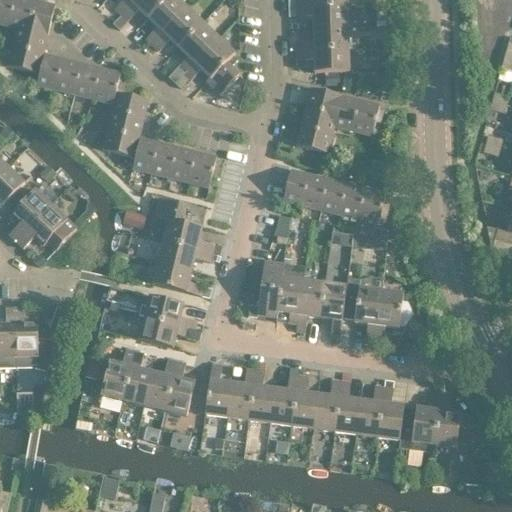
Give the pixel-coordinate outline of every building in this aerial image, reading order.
[(0,0),(0,26),(9,28),(16,0),(0,0)] [(28,33),(36,2),(26,0),(16,0),(9,28),(16,30),(28,33)] [(124,0),(114,11),(121,17),(136,0),(124,0)] [(147,20),(166,0),(136,0),(121,17),(127,23),(138,12),(147,20)] [(177,0),(166,0),(147,20),(157,29),(145,41),(152,47),(187,10),(177,0)] [(347,8),(346,0),(298,0),(296,0),(296,9),(347,8)] [(36,2),(28,33),(47,38),(55,7),(36,2)] [(348,29),(347,8),(296,9),(296,19),(312,18),(312,31),(348,29)] [(179,50),(203,25),(187,10),(152,47),(158,53),(170,42),(179,50)] [(183,77),(218,40),(203,25),(179,50),(188,59),(177,71),(183,77)] [(348,51),(348,29),(312,31),(313,43),(297,43),(297,53),(348,51)] [(47,38),(28,33),(16,30),(12,49),(43,56),(47,38)] [(226,65),(233,58),(235,56),(218,40),(183,77),(190,83),(201,72),(209,80),(210,80),(225,64),(226,65)] [(43,56),(12,49),(7,68),(38,76),(43,56)] [(349,73),(348,51),(297,53),(297,62),(313,62),(314,75),(349,73)] [(387,52),(378,52),(378,71),(387,71),(387,52)] [(503,61),(511,63),(511,54),(506,53),(503,61)] [(56,92),(63,61),(44,56),(36,87),(56,92)] [(233,58),(226,65),(225,64),(210,80),(209,80),(205,84),(220,97),(239,77),(230,69),(237,62),(233,58)] [(75,97),(82,66),(63,61),(56,92),(75,97)] [(511,63),(503,61),(501,69),(511,72),(511,63)] [(93,101),(101,70),(82,66),(75,97),(93,101)] [(101,70),(93,101),(113,106),(121,75),(101,70)] [(340,75),(328,75),(328,87),(340,87),(340,75)] [(336,117),(341,97),(310,90),(306,109),(336,117)] [(143,121),(148,102),(117,94),(112,114),(143,121)] [(492,102),(506,106),(509,98),(494,94),(492,102)] [(352,133),(360,102),(341,97),(336,117),(334,128),(352,133)] [(360,102),(352,133),(372,138),(379,107),(360,102)] [(506,106),(492,102),(490,111),(504,115),(506,106)] [(301,128),(332,136),(334,128),(336,117),(306,109),(301,128)] [(138,140),(143,121),(112,114),(107,132),(138,140)] [(332,136),(301,128),(296,147),(327,155),(332,136)] [(138,140),(107,132),(103,152),(134,159),(138,140)] [(486,146),(500,150),(502,141),(488,137),(486,146)] [(151,176),(159,145),(140,140),(132,171),(151,176)] [(159,145),(151,176),(170,180),(178,149),(159,145)] [(500,150),(486,146),(483,154),(498,158),(500,150)] [(197,154),(178,149),(170,180),(189,185),(197,154)] [(197,154),(189,185),(209,190),(216,159),(197,154)] [(0,177),(8,169),(0,161),(0,177)] [(8,169),(0,177),(0,205),(2,208),(24,185),(8,169)] [(310,177),(290,172),(283,203),(302,208),(310,177)] [(321,212),(329,181),(310,177),(302,208),(321,212)] [(329,181),(321,212),(340,217),(347,186),(329,181)] [(359,221),(366,190),(347,186),(340,217),(359,221)] [(366,190),(359,221),(378,226),(386,195),(366,190)] [(9,236),(16,243),(51,207),(35,191),(10,216),(20,225),(9,236)] [(181,226),(182,224),(186,207),(159,200),(154,220),(168,223),(168,222),(181,226)] [(43,247),(47,243),(56,252),(76,231),(51,207),(16,243),(23,250),(34,238),(43,247)] [(122,221),(142,227),(146,215),(126,209),(122,221)] [(511,215),(507,232),(498,229),(494,241),(511,246),(511,215)] [(276,229),(273,237),(277,238),(276,244),(285,245),(286,239),(288,229),(290,219),(279,217),(276,229)] [(168,222),(168,223),(162,243),(212,255),(214,246),(199,243),(202,230),(182,224),(181,226),(168,222)] [(386,252),(387,233),(318,227),(317,237),(331,238),(331,248),(386,252)] [(212,255),(162,243),(157,264),(192,273),(195,261),(210,264),(212,255)] [(284,255),(283,265),(290,266),(291,256),(284,255)] [(260,290),(279,293),(281,280),(282,280),(283,268),(284,266),(264,263),(260,290)] [(192,273),(157,264),(152,286),(202,298),(204,288),(189,285),(192,273)] [(277,314),(277,320),(276,323),(297,326),(302,282),(293,281),(295,270),(283,268),(282,280),(281,280),(279,293),(276,314),(277,314)] [(373,343),(381,292),(359,289),(360,281),(347,279),(346,288),(342,319),(354,321),(354,324),(367,326),(365,342),(373,343)] [(302,282),(297,326),(296,333),(305,334),(307,318),(320,320),(324,285),(302,282)] [(346,288),(324,285),(320,320),(332,321),(330,337),(340,338),(342,319),(346,288)] [(279,293),(260,290),(257,317),(277,320),(277,314),(276,314),(279,293)] [(381,292),(373,343),(383,344),(385,328),(398,330),(399,327),(403,328),(410,319),(411,314),(407,304),(402,303),(403,295),(381,292)] [(183,306),(149,298),(144,320),(193,332),(196,323),(180,319),(183,306)] [(63,306),(51,306),(51,321),(60,320),(63,306)] [(5,325),(0,324),(0,370),(15,370),(14,309),(5,309),(5,325)] [(48,374),(54,346),(50,345),(50,341),(37,341),(37,324),(24,325),(24,309),(14,309),(15,370),(32,370),(48,374)] [(138,342),(172,350),(176,337),(191,341),(198,343),(201,334),(193,332),(144,320),(138,342)] [(100,397),(122,402),(134,353),(125,351),(122,366),(109,363),(100,397)] [(143,355),(137,354),(134,353),(122,402),(143,407),(152,373),(140,371),(143,355)] [(163,376),(152,373),(143,407),(164,412),(176,363),(167,361),(163,376)] [(185,365),(176,363),(164,412),(186,418),(188,410),(205,414),(208,388),(194,385),(195,384),(182,381),(185,365)] [(205,416),(214,418),(226,419),(231,385),(219,383),(221,367),(211,366),(208,388),(205,414),(205,416)] [(226,419),(243,421),(248,422),(255,372),(246,370),(244,386),(231,385),(226,419)] [(248,422),(270,425),(274,390),(262,389),(264,373),(255,372),(248,422)] [(270,425),(271,425),(291,428),(298,377),(289,376),(287,392),(274,390),(270,425)] [(291,428),(299,429),(313,431),(317,396),(305,394),(307,379),(298,377),(291,428)] [(313,431),(327,433),(334,434),(341,383),(332,382),(330,398),(317,396),(313,431)] [(334,434),(355,436),(356,436),(360,402),(347,400),(350,384),(341,383),(334,434)] [(356,436),(377,439),(384,389),(374,387),(372,403),(360,402),(356,436)] [(377,439),(399,442),(399,443),(403,410),(404,407),(390,406),(393,390),(384,389),(377,439)] [(415,411),(403,410),(399,443),(398,449),(433,453),(434,447),(440,396),(431,395),(429,411),(416,409),(415,411)] [(434,447),(456,450),(458,430),(470,432),(472,421),(460,420),(460,415),(447,413),(449,397),(440,396),(434,447)] [(103,476),(97,511),(99,511),(147,511),(152,484),(103,476)] [(0,511),(6,511),(10,496),(0,493),(0,511)] [(86,511),(84,511),(37,501),(34,511),(86,511)]
